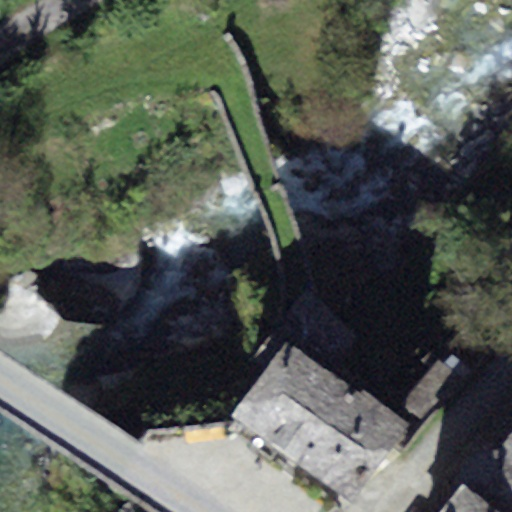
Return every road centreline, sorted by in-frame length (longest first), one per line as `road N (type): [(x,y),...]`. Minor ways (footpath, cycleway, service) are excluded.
road 1 (tertiary): [(200,511),(0,385)]
road 2 (residential): [(393,511),(511,361)]
